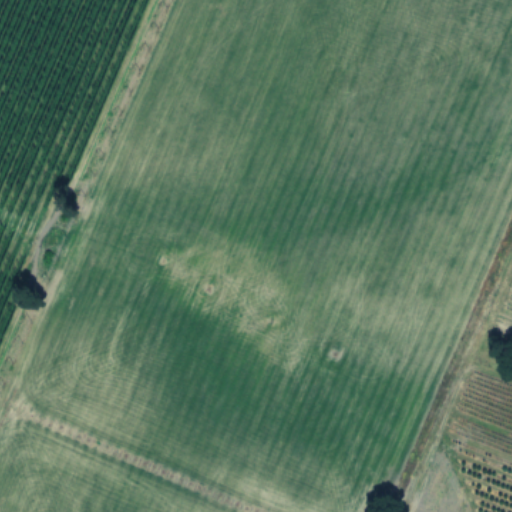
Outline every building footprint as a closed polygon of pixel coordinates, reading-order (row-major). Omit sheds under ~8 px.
[(367,125),(368,114),(363,113),(373,103),(381,93),(394,104),(399,98),(392,93),(394,82),(384,86),(385,76),(374,89),(357,74),(359,54),(404,59),(410,4),(369,20),(370,7),(350,5),(349,16),(363,28),(330,41),(326,74),(321,70),(309,83),(315,88),(313,89),(310,121),(312,119),(367,125)] [(452,68),(504,66),(503,55),(500,55),(499,35),(496,35),(495,26),(477,27),(477,21),(445,22),(445,18),(436,18),(436,34),(442,34),(443,44),(451,44),(452,68)] [(246,113),(255,121),(250,126),(266,141),(256,151),(260,155),(282,131),(277,126),(285,117),(278,111),(285,103),(276,94),(275,95),(269,89),(246,113)] [(204,511),(205,502),(204,504),(209,453),(206,454),(208,429),(188,427),(147,441),(145,459),(129,465),(76,483),(49,510),(49,511),(204,511)] [(330,511),(334,501),(329,499),(327,493),(315,496),(293,511),(330,511)]
